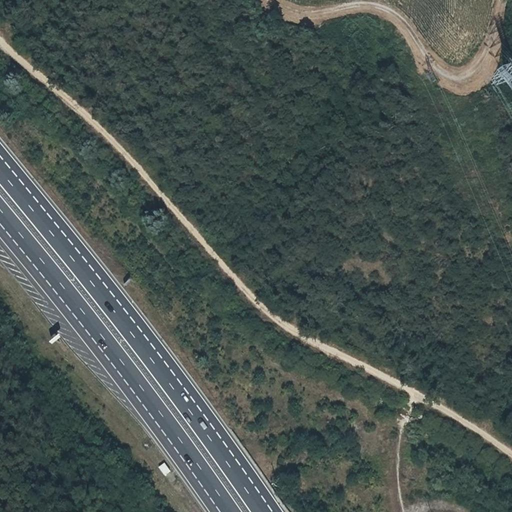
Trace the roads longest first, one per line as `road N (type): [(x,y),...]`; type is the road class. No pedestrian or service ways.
road 1 (track): [(511,456),(428,400),(279,321),(115,140),(0,39)]
road 2 (motorway): [(268,511),(0,162)]
road 3 (motorway): [(0,216),(224,511)]
road 4 (track): [(270,0),(307,14),(382,6),(450,75),(470,72),(487,54),(504,0)]
road 5 (track): [(402,511),(399,428),(415,393)]
